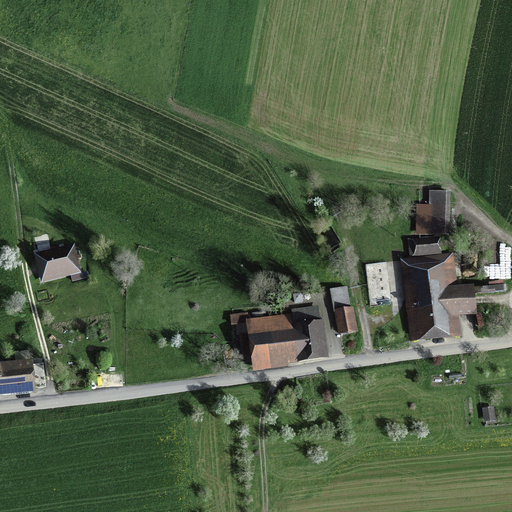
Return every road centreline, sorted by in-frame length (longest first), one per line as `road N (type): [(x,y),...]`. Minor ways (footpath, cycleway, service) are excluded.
road 1 (unclassified): [(0,407),(511,343)]
road 2 (track): [(511,241),(437,184),(377,179),(274,150)]
road 3 (track): [(52,403),(9,147)]
road 4 (track): [(276,375),(260,421),(261,511)]
